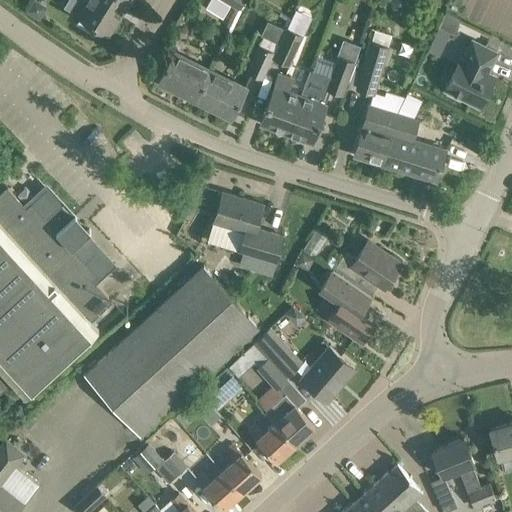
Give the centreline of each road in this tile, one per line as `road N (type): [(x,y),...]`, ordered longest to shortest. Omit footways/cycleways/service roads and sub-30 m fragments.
road 1 (residential): [(482,222),(272,166),(116,96)]
road 2 (residential): [(272,511),(394,401),(441,374)]
road 3 (residential): [(441,374),(432,333),(440,293),(482,222)]
road 4 (unclassified): [(116,96),(0,24)]
